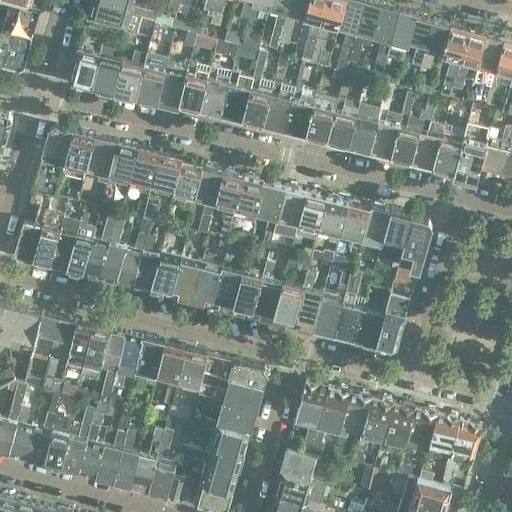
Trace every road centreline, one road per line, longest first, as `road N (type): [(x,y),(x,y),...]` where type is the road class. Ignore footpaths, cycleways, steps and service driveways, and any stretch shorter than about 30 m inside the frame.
road 1 (residential): [(448,197),(39,93)]
road 2 (residential): [(289,351),(0,277)]
road 3 (residential): [(448,197),(401,374)]
road 4 (residential): [(289,351),(246,511)]
road 5 (residential): [(158,511),(0,467)]
road 6 (residential): [(0,233),(39,93)]
